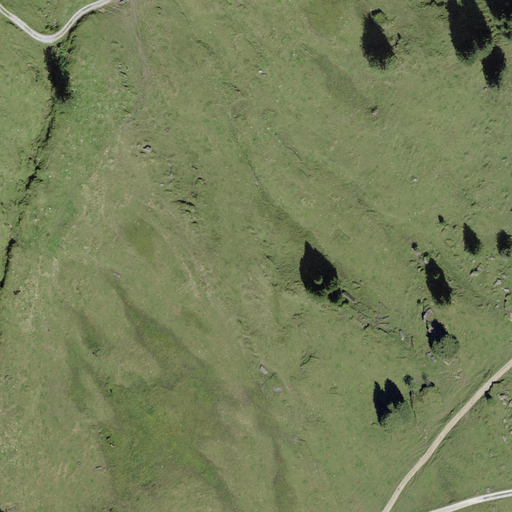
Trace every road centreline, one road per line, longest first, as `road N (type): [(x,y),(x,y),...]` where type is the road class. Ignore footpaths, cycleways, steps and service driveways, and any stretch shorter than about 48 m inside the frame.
road 1 (track): [(385,511),(511,364)]
road 2 (track): [(0,8),(50,39),(104,0)]
